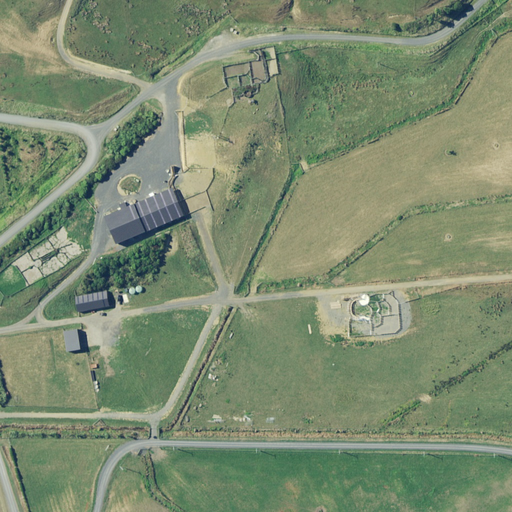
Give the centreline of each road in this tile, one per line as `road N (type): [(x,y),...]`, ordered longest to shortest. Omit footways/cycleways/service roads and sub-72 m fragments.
road 1 (unclassified): [(482,0),(418,43),(293,36),(219,51),(93,133)]
road 2 (unclassified): [(93,133),(84,170),(0,241)]
